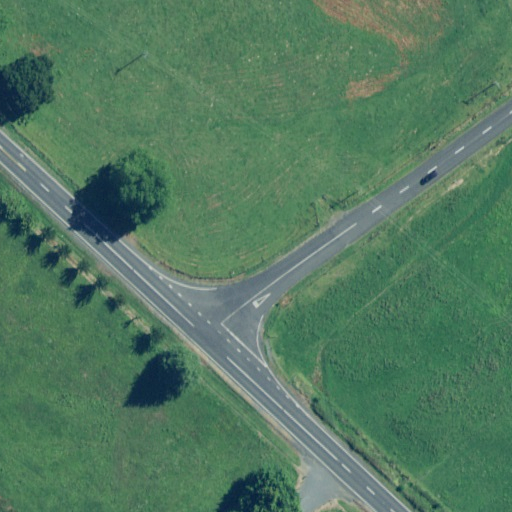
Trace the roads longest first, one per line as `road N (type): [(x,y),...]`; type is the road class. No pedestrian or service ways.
road 1 (unclassified): [(511,115),(204,340)]
road 2 (primary): [(204,340),(0,149)]
road 3 (primary): [(392,511),(204,340)]
